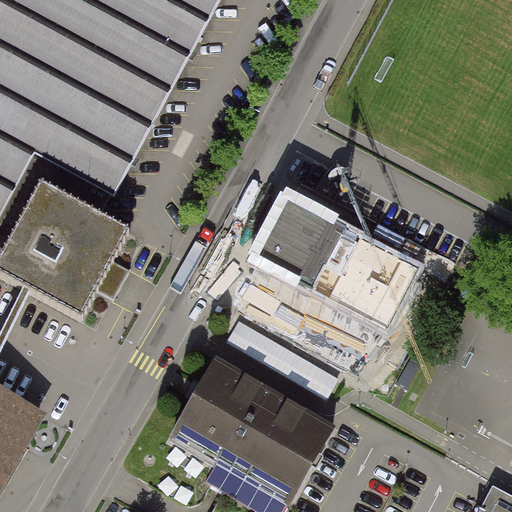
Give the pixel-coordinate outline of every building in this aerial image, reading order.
[(113,207),(226,0),(0,0),(0,472),(29,423),(0,406),(0,222),(33,162),(113,207)] [(0,276),(81,321),(98,291),(114,300),(128,275),(112,266),(129,235),(105,222),(40,186),(9,242),(0,237),(0,276)] [(244,296),(286,314),(314,247),(272,230),(244,296)] [(240,328),(230,350),(333,396),(343,375),(240,328)] [(293,501),(332,433),(218,368),(179,436),(293,501)] [(511,511),(511,494),(489,483),(473,511),(511,511)]
